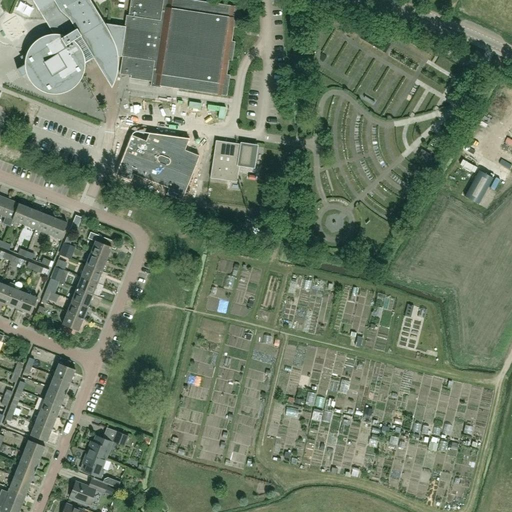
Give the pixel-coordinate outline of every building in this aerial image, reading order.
[(21,76),(26,73),(28,78),(31,82),(35,86),(39,89),(43,91),(46,90),(48,93),(54,94),(59,94),(64,92),(69,90),(73,88),(77,84),(80,80),(82,75),(84,72),(80,66),(101,53),(117,55),(117,56),(117,55),(122,56),(123,50),(119,49),(120,43),(122,44),(124,27),(105,24),(90,0),(32,0),(53,34),(49,34),(44,36),(40,38),(36,40),(32,43),(30,47),(27,51),(26,56),(27,58),(23,61),(25,64),(17,69),(21,76)] [(163,0),(161,20),(129,15),(126,15),(124,27),(122,44),(120,43),(119,49),(123,50),(122,56),(120,74),(131,75),(130,78),(151,81),(150,86),(161,88),(161,86),(226,96),(230,75),(227,74),(229,60),(232,61),(235,42),(232,41),(233,27),(237,27),(240,7),(197,0),(163,0)] [(161,20),(163,0),(130,0),(129,15),(161,20)] [(456,90),(460,80),(455,78),(451,88),(456,90)] [(70,128),(68,136),(84,141),(87,133),(70,128)] [(131,134),(116,174),(131,180),(133,174),(168,188),(166,194),(182,200),(199,155),(184,150),(190,138),(149,132),(146,140),(131,134)] [(250,146),(233,143),(232,147),(215,144),(215,147),(210,178),(237,182),(239,166),(239,164),(247,165),(250,166),(253,146),(250,146)] [(421,149),(418,155),(427,161),(431,155),(421,149)] [(493,178),(479,170),(464,196),(478,204),(493,178)] [(13,220),(19,203),(8,198),(1,215),(5,217),(3,223),(10,226),(13,220)] [(441,199),(436,209),(459,219),(463,209),(441,199)] [(24,225),(31,208),(19,203),(13,220),(24,225)] [(473,210),(484,217),(487,212),(476,205),(473,210)] [(36,229),(43,212),(31,208),(24,225),(36,229)] [(48,234),(55,217),(43,212),(36,229),(48,234)] [(55,217),(48,234),(60,238),(66,221),(55,217)] [(90,252),(107,259),(112,247),(104,244),(106,238),(90,232),(88,238),(95,240),(90,252)] [(73,238),(67,235),(64,242),(70,244),(73,238)] [(4,241),(2,247),(9,250),(11,244),(4,241)] [(64,242),(61,250),(67,252),(70,244),(64,242)] [(25,256),(27,251),(20,248),(18,253),(25,256)] [(27,251),(25,256),(32,259),(35,254),(27,251)] [(5,252),(3,257),(10,261),(13,255),(5,252)] [(85,264),(86,264),(102,271),(107,259),(90,252),(85,264)] [(18,264),(20,258),(13,255),(10,261),(18,264)] [(505,348),(511,351),(511,348),(511,255),(510,257),(503,272),(500,276),(494,287),(498,290),(496,295),(474,318),(479,323),(483,324),(478,333),(485,337),(493,343),(476,335),(471,346),(499,360),(505,348)] [(49,266),(51,260),(43,257),(41,263),(49,266)] [(64,261),(58,259),(55,266),(61,268),(64,261)] [(34,270),(36,264),(28,261),(26,267),(34,270)] [(41,273),(44,267),(36,264),(34,270),(41,273)] [(81,276),(97,283),(102,271),(86,264),(85,264),(80,276),(81,276)] [(52,273),(58,276),(61,268),(55,266),(52,273)] [(216,274),(206,310),(223,315),(233,279),(216,274)] [(273,313),(277,277),(265,275),(260,312),(273,313)] [(293,319),(291,331),(314,334),(315,328),(326,330),(328,315),(327,315),(328,307),(321,306),(324,289),(311,288),(312,283),(302,282),(303,277),(290,275),(286,305),(285,305),(283,317),(293,319)] [(97,283),(81,276),(80,276),(76,287),(93,294),(97,283)] [(56,280),(50,278),(46,290),(51,292),(56,280)] [(1,283),(0,286),(0,301),(7,304),(13,288),(1,283)] [(71,300),(88,306),(93,294),(76,287),(71,300)] [(13,288),(7,304),(19,309),(25,293),(13,288)] [(43,297),(41,301),(47,303),(48,299),(51,292),(46,290),(43,297)] [(25,293),(19,309),(30,314),(37,297),(25,293)] [(88,306),(71,300),(67,311),(83,318),(88,306)] [(228,317),(236,317),(235,305),(228,305),(228,317)] [(39,306),(36,313),(42,315),(45,308),(39,306)] [(460,322),(466,315),(457,307),(452,314),(460,322)] [(241,308),(238,318),(247,321),(250,311),(241,308)] [(83,318),(67,311),(62,323),(79,330),(83,318)] [(379,316),(381,329),(390,328),(388,315),(379,316)] [(68,329),(65,336),(73,339),(76,332),(68,329)] [(253,346),(240,415),(258,419),(261,403),(258,403),(268,348),(253,346)] [(25,359),(28,351),(23,349),(22,349),(19,356),(25,359)] [(32,366),(34,359),(29,357),(26,364),(32,366)] [(23,363),(18,360),(13,372),(19,375),(23,363)] [(54,375),(71,382),(75,370),(58,363),(54,375)] [(211,380),(213,368),(190,363),(187,374),(186,374),(174,431),(177,432),(175,439),(172,439),(171,444),(193,449),(208,379),(211,380)] [(30,371),(32,367),(32,366),(26,364),(23,372),(29,374),(30,371)] [(10,380),(16,382),(19,375),(13,372),(10,380)] [(71,382),(54,375),(49,387),(66,394),(71,382)] [(25,383),(20,380),(17,388),(23,390),(25,383)] [(342,382),(337,394),(345,397),(349,385),(342,382)] [(49,387),(44,399),(61,405),(66,394),(49,387)] [(14,395),(20,397),(23,390),(17,388),(14,395)] [(6,389),(4,396),(9,398),(12,391),(6,389)] [(313,409),(316,396),(307,394),(304,407),(313,409)] [(4,396),(2,401),(1,403),(6,406),(9,398),(4,396)] [(40,411),(57,417),(61,405),(44,399),(40,411)] [(283,400),(282,417),(290,418),(291,400),(283,400)] [(327,402),(325,412),(332,413),(334,402),(327,402)] [(13,413),(15,409),(16,406),(11,404),(8,411),(13,413)] [(366,404),(364,416),(371,417),(373,405),(366,404)] [(208,405),(201,453),(221,456),(222,448),(219,448),(221,431),(224,431),(226,421),(218,420),(220,407),(208,405)] [(10,421),(13,413),(8,411),(5,419),(10,421)] [(57,417),(40,411),(35,422),(52,429),(57,417)] [(320,424),(323,415),(312,412),(310,422),(320,424)] [(321,427),(338,429),(338,424),(329,423),(330,417),(323,417),(321,427)] [(52,429),(35,422),(30,434),(47,441),(52,429)] [(419,435),(420,427),(413,426),(412,434),(419,435)] [(433,430),(430,437),(438,440),(440,432),(433,430)] [(294,443),(296,432),(289,431),(287,442),(294,443)] [(117,432),(114,440),(128,446),(131,438),(117,432)] [(233,434),(233,447),(248,448),(248,435),(233,434)] [(86,452),(105,459),(111,442),(96,435),(93,442),(90,441),(86,452)] [(45,447),(28,440),(24,452),(40,459),(45,447)] [(395,462),(401,463),(403,451),(397,449),(395,462)] [(19,464),(36,471),(40,459),(24,452),(19,464)] [(105,459),(86,452),(82,462),(85,463),(82,469),(100,477),(103,469),(101,468),(105,459)] [(75,471),(77,467),(68,463),(65,467),(75,471)] [(14,476),(31,482),(36,471),(19,464),(14,476)] [(350,480),(359,479),(358,471),(350,472),(350,480)] [(31,482),(14,476),(9,487),(26,494),(31,482)] [(103,493),(104,492),(112,495),(115,489),(106,486),(106,485),(91,479),(88,486),(75,481),(69,496),(89,504),(95,489),(103,493)] [(1,489),(0,492),(0,497),(21,506),(26,494),(9,487),(8,492),(1,489)] [(0,511),(2,511),(19,511),(21,506),(0,497),(0,511)] [(62,511),(84,511),(85,511),(66,503),(62,511)]
